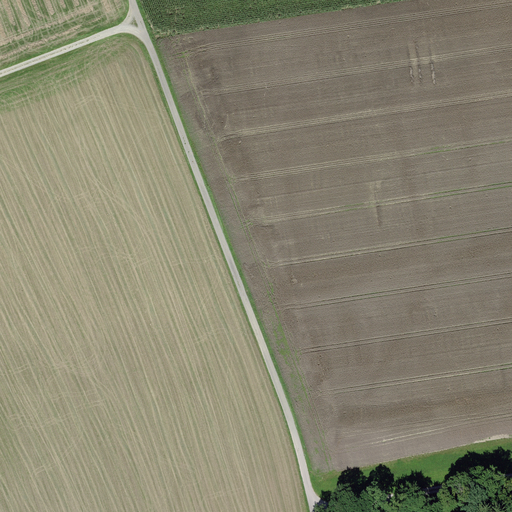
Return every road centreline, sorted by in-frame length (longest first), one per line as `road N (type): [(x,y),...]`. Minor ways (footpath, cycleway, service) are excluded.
road 1 (track): [(317,511),(142,0)]
road 2 (track): [(317,508),(511,477)]
road 3 (track): [(152,23),(0,76)]
